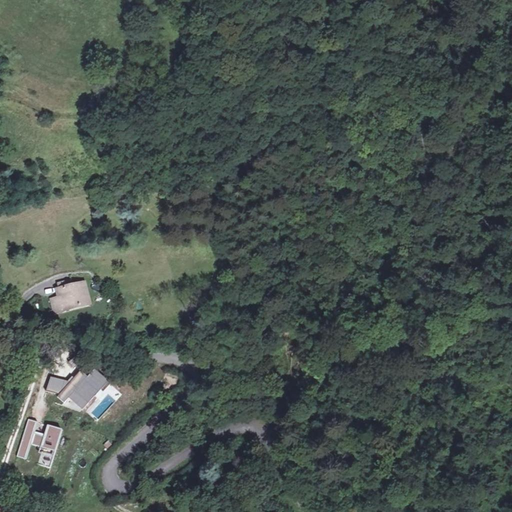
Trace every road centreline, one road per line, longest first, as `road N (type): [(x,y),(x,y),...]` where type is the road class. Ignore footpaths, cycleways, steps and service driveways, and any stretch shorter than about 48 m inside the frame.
road 1 (residential): [(308,511),(271,441),(250,426),(223,431),(136,486),(106,485),(113,460),(179,403),(198,370),(178,358),(17,329)]
road 2 (track): [(46,337),(0,459)]
